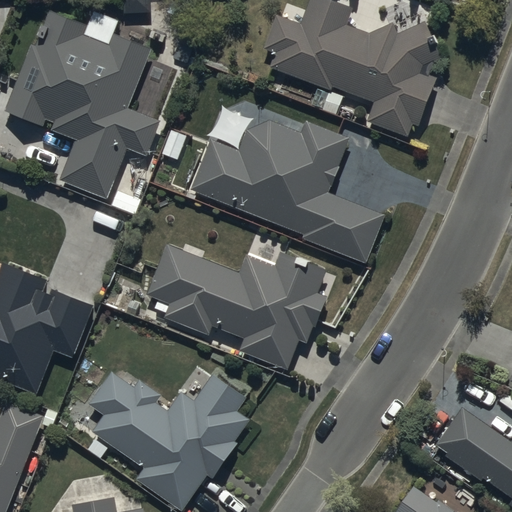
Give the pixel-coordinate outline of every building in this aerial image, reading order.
[(276,60),(271,72),(331,96),(333,92),(375,108),(368,127),(408,143),(413,128),(420,131),(438,84),(430,81),(436,67),(443,64),(427,28),(399,41),(394,29),(370,40),(348,31),(354,16),(314,0),(313,0),(301,30),(279,21),(265,55),(276,60)] [(77,144),(61,186),(108,204),(128,154),(149,162),(161,128),(128,115),(150,57),(115,43),(111,52),(84,41),(87,33),(50,19),(37,53),(32,51),(6,119),(44,133),(47,126),(55,129),(53,135),(77,144)] [(387,221),(329,198),(350,144),(306,127),(301,138),(271,126),(248,136),(240,157),(211,145),(191,195),(304,240),(303,244),(367,270),(387,221)] [(172,310),(165,324),(209,340),(213,331),(247,344),(241,358),(289,376),(301,346),(308,349),(314,333),(316,333),(328,302),(320,299),(328,278),(282,260),(276,274),(246,263),(240,279),(167,251),(149,298),(172,310)] [(0,385),(37,400),(55,356),(73,363),(93,313),(57,298),(54,305),(39,299),(43,289),(2,272),(0,278),(0,385)] [(135,393),(112,378),(90,410),(106,420),(94,437),(146,472),(137,485),(175,511),(187,511),(209,482),(214,486),(239,450),(235,447),(250,425),(239,417),(247,405),(214,382),(196,407),(182,397),(169,415),(158,407),(162,401),(140,386),(135,393)] [(0,511),(8,511),(47,423),(8,407),(0,425),(0,511)] [(511,511),(511,445),(463,413),(438,452),(449,459),(447,461),(511,504),(511,507),(509,511),(511,511)] [(450,511),(442,506),(439,510),(416,493),(401,511),(450,511)]
